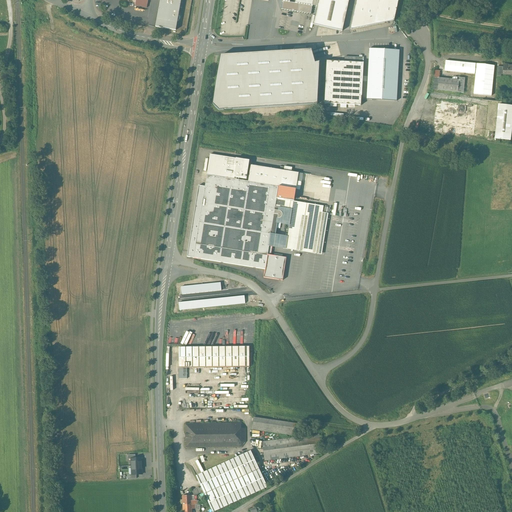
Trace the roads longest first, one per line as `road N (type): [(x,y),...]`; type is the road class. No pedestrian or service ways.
road 1 (unclassified): [(313,372),(353,347),(367,322),(401,131),(427,72),(415,28)]
road 2 (secondary): [(166,264),(158,329),(162,511)]
road 3 (secondary): [(202,48),(166,264)]
road 4 (unclassified): [(166,264),(254,286),(313,372)]
road 5 (track): [(375,426),(237,511)]
road 6 (unclassified): [(313,372),(342,412),(375,426),(445,409)]
road 7 (unclassified): [(202,48),(86,15)]
